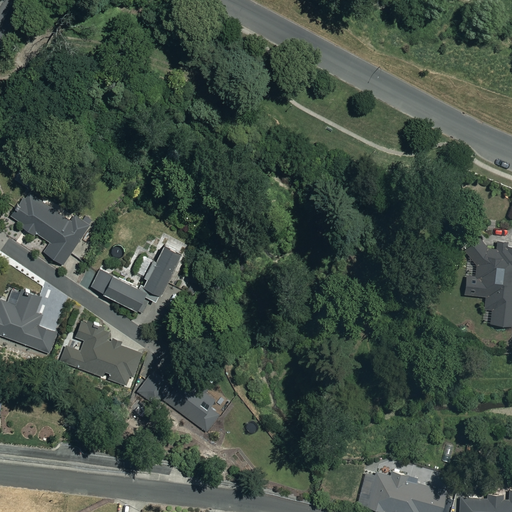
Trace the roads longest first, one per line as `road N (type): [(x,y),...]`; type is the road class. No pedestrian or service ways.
road 1 (residential): [(511,152),(222,0)]
road 2 (residential): [(0,474),(300,511)]
